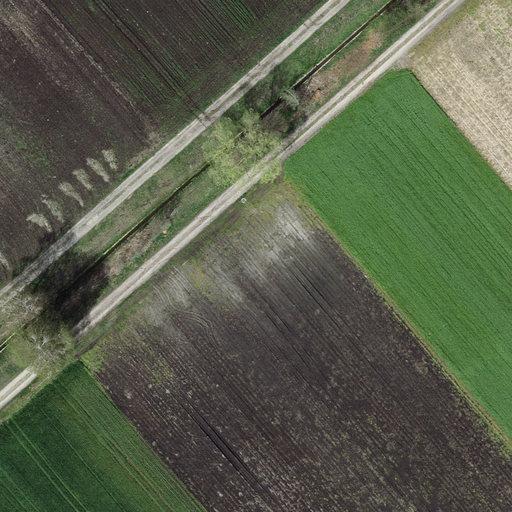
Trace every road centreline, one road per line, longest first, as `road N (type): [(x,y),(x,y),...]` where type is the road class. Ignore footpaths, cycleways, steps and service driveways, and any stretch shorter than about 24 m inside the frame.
road 1 (track): [(458,0),(0,406)]
road 2 (track): [(0,302),(341,0)]
